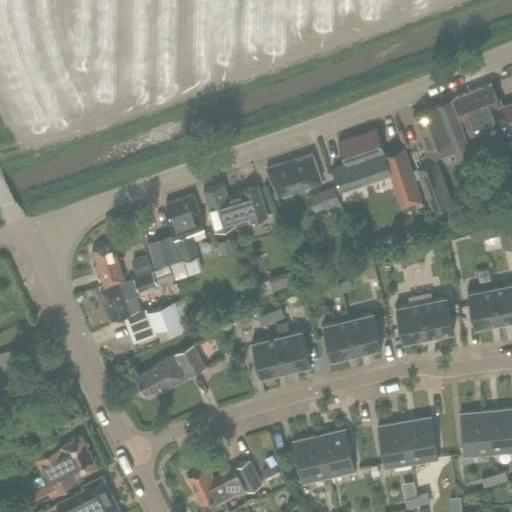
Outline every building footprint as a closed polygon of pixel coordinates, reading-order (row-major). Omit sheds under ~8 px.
[(491,82),(455,96),(470,135),(486,129),(482,119),(502,111),(491,82)] [(451,99),(413,114),(427,148),(431,160),(454,151),(456,156),(471,150),(451,99)] [(511,100),(503,104),(511,125),(511,124),(511,100)] [(332,167),(340,190),(389,173),(400,205),(422,198),(405,147),(385,153),(376,127),(339,141),(346,162),(332,167)] [(321,178),(311,153),(281,164),(280,161),(265,166),(271,182),(274,181),(279,194),(321,178)] [(453,199),(437,159),(416,167),(432,207),(453,199)] [(243,191),(228,195),(224,183),(203,189),(215,227),(251,216),(251,218),(267,214),(258,184),(243,189),(243,191)] [(326,207),(329,214),(343,210),(334,185),(310,194),(315,210),(326,207)] [(204,226),(192,192),(167,201),(173,220),(170,221),(183,258),(197,253),(189,232),(204,226)] [(511,221),(498,224),(503,248),(511,246),(511,221)] [(493,225),(482,228),(483,236),(495,233),(493,225)] [(482,228),(470,231),(472,239),(483,236),(482,228)] [(179,258),(171,233),(146,240),(154,265),(179,258)] [(124,278),(113,243),(93,250),(104,284),(124,278)] [(421,249),(411,253),(413,260),(424,256),(421,249)] [(132,258),(137,273),(152,268),(147,253),(132,258)] [(411,253),(400,257),(403,265),(413,260),(411,253)] [(169,264),(160,267),(165,280),(174,276),(169,264)] [(270,277),(274,288),(300,280),(296,268),(270,277)] [(152,270),(100,291),(112,320),(139,309),(134,295),(141,293),(140,290),(157,283),(152,270)] [(349,277),(338,281),(341,289),(351,285),(349,277)] [(338,281),(327,285),(330,293),(341,289),(338,281)] [(511,285),(494,289),(501,324),(511,322),(511,285)] [(475,329),(501,324),(494,289),(469,294),(475,329)] [(146,312),(153,330),(156,329),(191,316),(184,297),(146,312)] [(422,302),(428,337),(454,333),(447,297),(422,302)] [(402,342),(428,337),(422,302),(396,307),(402,342)] [(281,306),(270,310),(273,317),(284,313),(281,306)] [(270,310),(259,314),(262,322),(273,317),(270,310)] [(357,352),(382,346),(374,311),(349,318),(357,352)] [(191,316),(156,329),(162,341),(196,327),(191,316)] [(323,324),(332,358),(357,352),(349,318),(323,324)] [(277,335),(285,370),(311,363),(303,329),(277,335)] [(285,370),(277,335),(252,341),(260,376),(285,370)] [(181,363),(187,375),(205,366),(193,344),(154,364),(155,365),(136,374),(145,391),(164,382),(166,386),(184,377),(178,365),(181,363)] [(11,351),(0,352),(0,376),(11,375),(9,359),(12,358),(11,351)] [(511,406),(487,409),(491,451),(511,449),(511,406)] [(487,409),(460,412),(464,454),(491,451),(487,409)] [(431,415),(404,419),(411,461),(439,457),(431,415)] [(404,419),(378,424),(385,466),(411,461),(404,419)] [(346,427),(319,433),(329,475),(356,469),(346,427)] [(319,433),(293,440),(303,481),(329,475),(319,433)] [(27,493),(33,504),(79,480),(77,475),(97,464),(81,435),(37,458),(49,481),(27,493)] [(247,488),(248,489),(261,483),(249,459),(214,477),(208,464),(187,474),(201,502),(213,496),(216,503),(247,488)] [(505,470),(493,474),(496,481),(507,478),(505,470)] [(104,511),(118,504),(101,474),(83,485),(84,487),(56,503),(60,511),(104,511)] [(496,481),(493,474),(482,477),(485,485),(496,481)] [(427,491),(416,495),(418,502),(429,499),(427,491)] [(418,502),(416,495),(405,498),(407,506),(418,502)] [(453,511),(462,511),(461,495),(450,496),(450,511),(453,511)]
